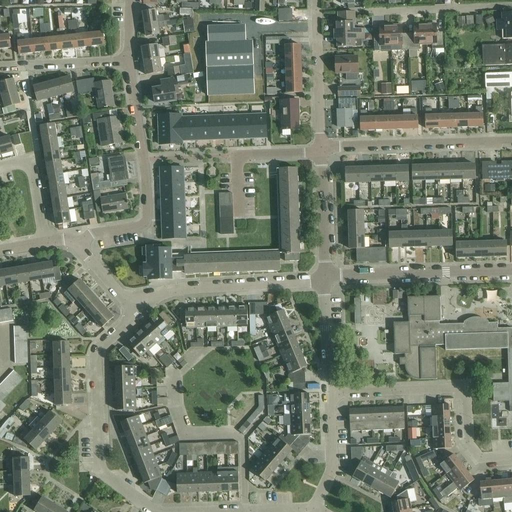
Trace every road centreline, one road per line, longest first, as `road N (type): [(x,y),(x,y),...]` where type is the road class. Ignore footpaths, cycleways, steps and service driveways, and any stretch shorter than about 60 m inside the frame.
road 1 (residential): [(314,506),(158,511),(108,478),(98,458),(100,357),(136,314)]
road 2 (residential): [(511,456),(480,459),(467,441),(466,388),(328,392)]
road 3 (residential): [(80,248),(91,234),(146,221),(129,63)]
road 4 (residential): [(136,314),(183,289),(325,283)]
road 5 (residential): [(321,148),(511,143)]
road 6 (residential): [(326,275),(511,270)]
road 7 (residential): [(362,12),(511,7)]
road 8 (residential): [(321,148),(315,0)]
road 9 (residential): [(238,216),(236,155),(321,154)]
road 10 (residential): [(0,68),(129,63)]
road 11 (residential): [(326,275),(321,154)]
